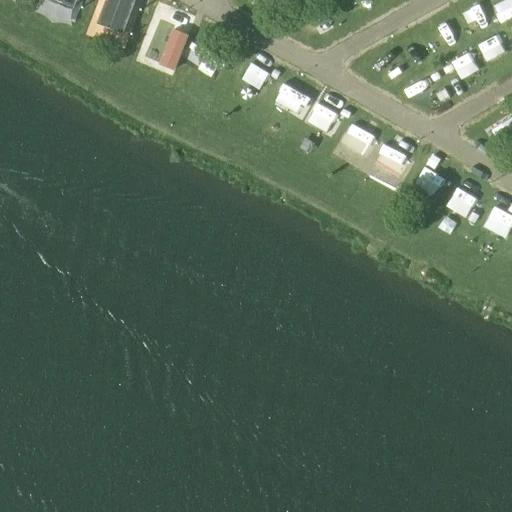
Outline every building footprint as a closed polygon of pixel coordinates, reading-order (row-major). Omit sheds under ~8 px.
[(76,0),(77,8),(95,8),(94,0),(76,0)] [(118,0),(120,31),(138,30),(136,0),(118,0)] [(337,0),(347,16),(371,2),(369,0),(337,0)] [(511,0),(501,0),(499,1),(506,20),(511,18),(511,0)] [(480,6),(456,21),(468,40),(492,25),(480,6)] [(155,8),(158,51),(175,50),(173,7),(155,8)] [(478,43),(489,64),(511,51),(511,47),(502,30),(478,43)] [(183,61),(212,79),(226,58),(197,40),(183,61)] [(158,42),(145,43),(146,67),(159,66),(158,42)] [(397,80),(410,71),(397,56),(385,66),(397,80)] [(511,63),(508,56),(496,63),(502,74),(511,68),(511,63)] [(241,82),(261,95),(273,76),(253,64),(241,82)] [(432,72),(409,87),(415,96),(438,81),(432,72)] [(286,83),(274,103),(295,116),(307,96),(286,83)] [(332,139),(343,116),(316,102),(304,125),(332,139)] [(488,128),(493,137),(511,126),(511,125),(507,117),(488,128)] [(354,125),(334,151),(353,166),(373,140),(354,125)] [(399,179),(412,158),(390,145),(377,165),(399,179)] [(434,199),(448,179),(425,163),(411,183),(434,199)] [(446,206),(466,219),(479,199),(459,186),(446,206)] [(511,213),(498,203),(484,222),(504,236),(511,225),(511,213)]
